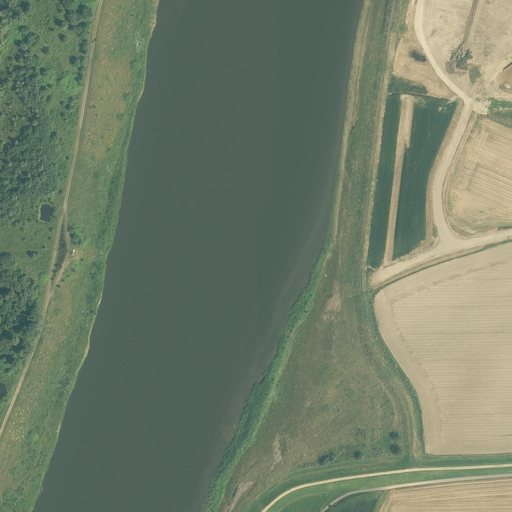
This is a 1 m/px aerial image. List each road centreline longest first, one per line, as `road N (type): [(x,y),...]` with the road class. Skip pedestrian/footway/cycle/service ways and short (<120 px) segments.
road 1 (track): [(263,511),(304,486),(511,464)]
road 2 (unclassified): [(322,511),(349,493),(511,475)]
